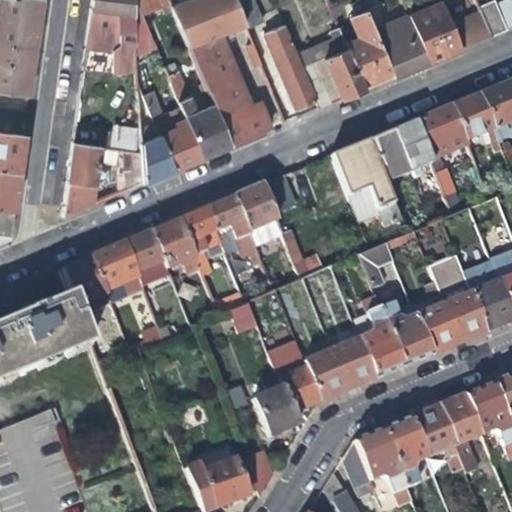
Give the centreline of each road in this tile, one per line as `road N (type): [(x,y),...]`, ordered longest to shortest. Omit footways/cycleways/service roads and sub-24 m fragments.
road 1 (residential): [(30,257),(511,52)]
road 2 (residential): [(275,511),(340,418),(511,346)]
road 3 (residential): [(30,257),(67,0)]
